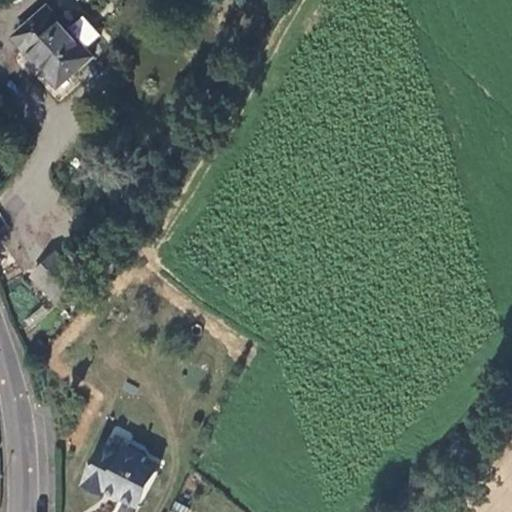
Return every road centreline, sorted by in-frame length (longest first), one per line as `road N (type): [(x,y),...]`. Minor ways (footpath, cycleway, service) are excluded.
road 1 (residential): [(0,338),(19,405),(27,511)]
road 2 (track): [(417,511),(511,408)]
